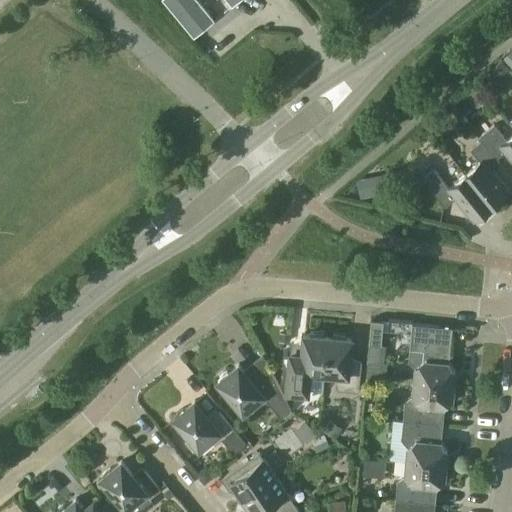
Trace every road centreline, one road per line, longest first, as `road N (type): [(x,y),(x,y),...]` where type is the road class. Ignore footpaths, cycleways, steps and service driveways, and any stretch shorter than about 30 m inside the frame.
road 1 (residential): [(108,400),(133,370),(240,290),(511,309)]
road 2 (unclassified): [(248,145),(92,0)]
road 3 (tertiary): [(0,371),(143,254)]
road 4 (tertiary): [(143,254),(190,238),(274,169)]
road 5 (tertiary): [(248,145),(170,212),(143,254)]
road 6 (residential): [(201,511),(181,477),(108,400)]
road 7 (residential): [(0,493),(108,400)]
road 8 (tertiary): [(347,83),(452,0)]
road 9 (residential): [(501,511),(511,388)]
